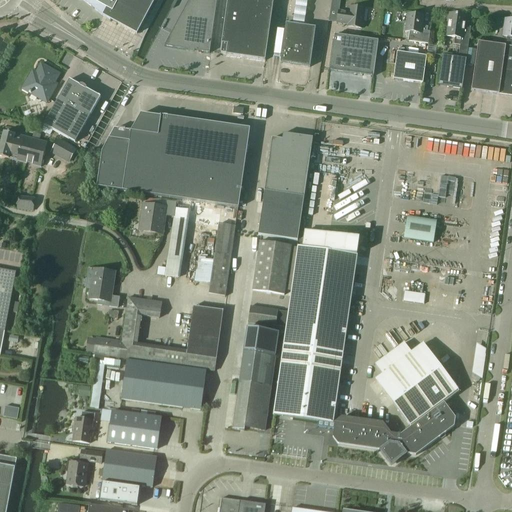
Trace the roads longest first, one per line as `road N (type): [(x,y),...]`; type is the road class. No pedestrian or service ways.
road 1 (unclassified): [(511,132),(159,81),(88,46)]
road 2 (unclassified): [(214,465),(481,500)]
road 3 (unclassified): [(214,465),(246,239)]
road 4 (unclassified): [(481,500),(511,281)]
